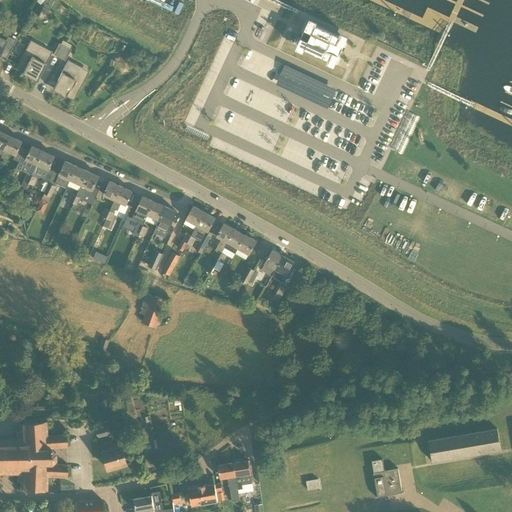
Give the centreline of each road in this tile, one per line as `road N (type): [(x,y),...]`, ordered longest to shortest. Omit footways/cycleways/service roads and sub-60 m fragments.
road 1 (residential): [(511,345),(458,337),(419,319),(194,189)]
road 2 (residential): [(194,189),(183,209),(0,128)]
road 3 (residential): [(194,189),(0,85)]
road 4 (residential): [(114,490),(165,478),(250,424)]
